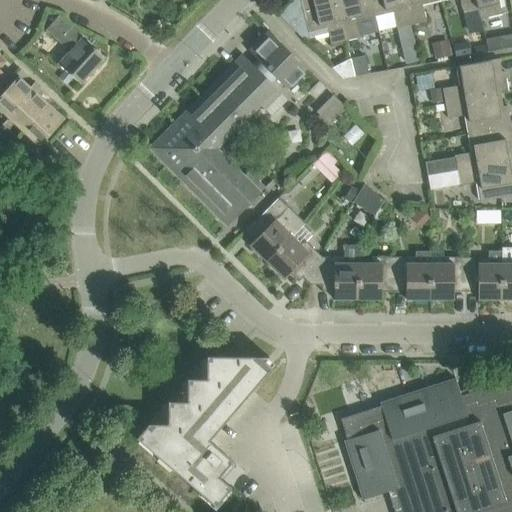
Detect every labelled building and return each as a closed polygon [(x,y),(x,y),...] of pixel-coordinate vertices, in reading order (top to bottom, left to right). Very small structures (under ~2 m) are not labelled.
[(295,0),(279,16),(293,30),(303,40),(309,38),(308,33),(327,28),(331,45),(346,41),(335,0),(295,0)] [(375,16),(370,0),(335,0),(346,41),(360,38),(360,36),(379,32),(375,16)] [(370,0),(375,16),(393,12),(397,29),(412,25),(405,0),(370,0)] [(405,0),(412,25),(426,22),(422,5),(441,0),(440,0),(405,0)] [(440,0),(441,0),(442,0),(460,0),(463,13),(478,9),(475,0),(440,0)] [(475,0),(478,9),(480,19),(502,14),(498,0),(475,0)] [(80,84),(105,57),(59,15),(47,28),(58,38),(70,49),(58,63),(80,84)] [(248,50),(259,61),(254,66),(270,82),(275,77),(287,90),(307,70),(267,31),(248,50)] [(432,44),(434,58),(451,56),(449,41),(432,44)] [(456,58),(470,55),(468,43),(454,46),(456,58)] [(417,49),(404,52),(407,64),(420,61),(417,49)] [(189,182),(195,187),(210,202),(206,206),(227,227),(260,193),(225,157),(224,140),(276,88),(270,82),(254,66),(243,55),(222,76),(226,79),(189,116),(186,112),(149,149),(186,185),(189,182)] [(364,56),(350,60),(354,77),(369,74),(364,56)] [(443,104),(501,94),(506,93),(504,80),(503,80),(500,59),(455,67),(458,87),(441,90),(443,104)] [(346,78),(354,77),(350,60),(342,62),(332,68),(343,79),(346,78)] [(65,72),(59,77),(67,83),(72,78),(65,72)] [(0,96),(0,109),(9,118),(38,87),(34,84),(30,88),(18,77),(0,96)] [(307,93),(314,100),(326,88),(319,81),(307,93)] [(41,90),(38,87),(9,118),(24,132),(48,106),(36,94),(41,90)] [(429,91),(431,104),(442,102),(439,89),(429,91)] [(501,94),(443,104),(446,120),(464,117),(467,135),(511,127),(508,107),(503,107),(501,94)] [(321,117),(329,125),(346,108),(333,95),(316,112),(321,117)] [(64,120),(48,106),(24,132),(39,146),(64,120)] [(470,152),(452,155),(453,158),(455,171),(511,161),(511,156),(510,148),(511,147),(511,130),(511,127),(467,135),(470,152)] [(342,169),(323,151),(312,163),(331,181),(342,169)] [(58,158),(51,152),(45,158),(53,164),(58,158)] [(428,175),(428,176),(430,190),(458,185),(475,182),(479,202),(504,198),(511,196),(511,161),(455,171),(428,175)] [(359,192),(352,204),(374,216),(383,202),(364,184),(359,192)] [(344,199),(352,204),(359,192),(351,187),(344,199)] [(267,262),(292,236),(304,224),(279,198),(251,226),(260,235),(250,245),(267,262)] [(411,218),(421,228),(429,219),(419,209),(411,218)] [(500,211),(488,211),(488,224),(500,224),(500,211)] [(292,236),(267,262),(284,279),(294,269),(310,285),(322,257),(306,242),(302,246),(292,236)] [(502,251),(502,264),(502,300),(511,299),(511,248),(502,248),(502,251)] [(322,257),(310,285),(334,285),(334,300),(358,300),(358,264),(345,264),(345,257),(322,257)] [(358,264),(358,300),(382,300),(382,285),(394,285),(394,257),(372,257),(372,264),(358,264)] [(415,257),(394,257),(394,285),(406,285),(406,300),(430,300),(430,264),(415,264),(415,257)] [(444,264),(430,264),(430,300),(454,300),(454,285),(466,285),(466,258),(444,257),(444,264)] [(489,258),(466,258),(466,285),(478,285),(478,300),(502,300),(502,264),(501,264),(488,264),(489,258)] [(169,402),(168,424),(149,424),(137,439),(216,506),(232,488),(219,477),(230,464),(234,467),(236,465),(209,441),(272,368),(265,362),(269,357),(207,356),(207,379),(188,379),(188,402),(169,402)] [(511,511),(511,384),(506,387),(505,383),(506,383),(506,381),(488,387),(487,383),(488,383),(488,382),(468,388),(469,394),(461,397),(456,378),(380,403),(381,406),(341,419),(347,440),(344,441),(363,500),(396,489),(404,511),(401,511),(511,511)]
